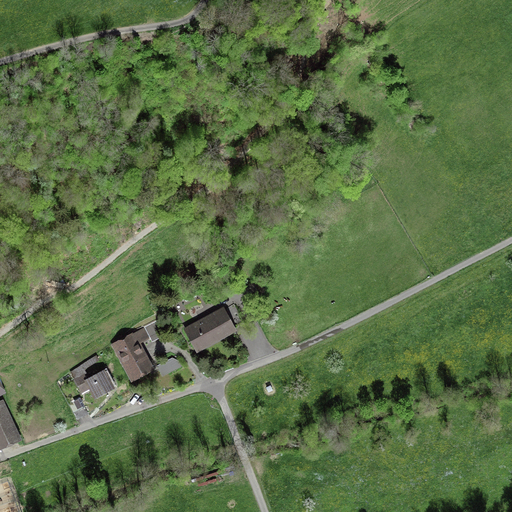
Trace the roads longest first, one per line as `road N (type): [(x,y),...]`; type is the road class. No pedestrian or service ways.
road 1 (residential): [(214,380),(304,345),(511,236)]
road 2 (track): [(0,332),(199,195)]
road 3 (residential): [(0,460),(214,380)]
road 4 (unclassified): [(0,62),(179,22),(205,0)]
road 5 (residential): [(264,511),(214,380)]
